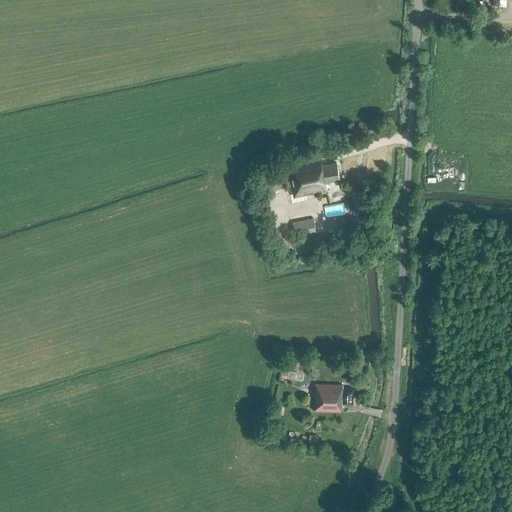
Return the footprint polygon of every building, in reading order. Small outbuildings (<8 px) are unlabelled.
[(307,160),(317,158),(316,152),(305,154),(307,160)] [(321,159),(289,166),(296,197),(327,190),(326,183),(340,180),(336,163),(322,166),(321,159)] [(296,238),(317,234),(313,218),(293,223),(296,238)] [(282,379),(304,382),(307,359),(293,357),(292,366),(284,365),(282,379)] [(353,404),(354,389),(343,388),(343,385),(315,384),(314,410),(342,411),(342,404),(353,404)] [(309,441),(319,443),(320,435),(311,433),(309,441)]
